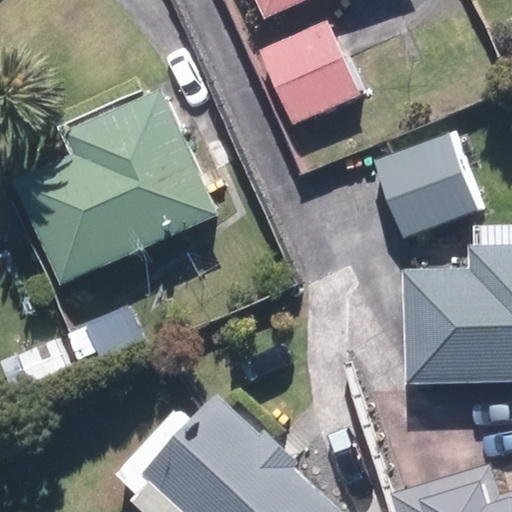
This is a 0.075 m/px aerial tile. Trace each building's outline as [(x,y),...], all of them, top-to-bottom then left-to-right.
[(267,0),(274,13),(303,0),(267,0)] [(336,16),(269,48),(303,119),(371,87),(336,16)] [(31,179),(77,281),(235,212),(178,85),(78,129),(89,153),(31,179)] [(511,102),(472,117),(484,148),(511,137),(511,102)] [(460,128),(384,158),(413,230),(489,200),(460,128)] [(511,241),(484,243),(485,262),(413,267),(420,378),(511,374),(511,241)] [(155,343),(135,303),(74,333),(111,405),(151,385),(135,353),(155,343)] [(358,511),(233,393),(158,473),(199,511),(358,511)] [(511,511),(511,489),(511,490),(501,458),(403,489),(409,511),(511,511)]
